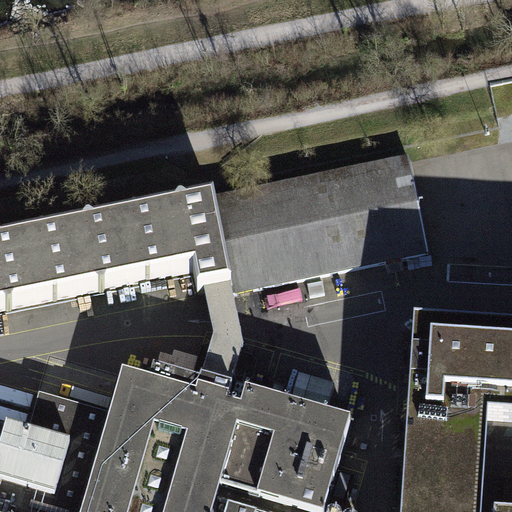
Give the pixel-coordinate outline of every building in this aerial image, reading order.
[(231,289),(233,296),(250,292),(334,275),(391,263),(427,256),(408,164),(407,161),(213,200),(231,289)] [(230,289),(231,289),(213,200),(0,243),(0,312),(193,274),(198,296),(205,294),(230,289)] [(224,338),(241,343),(241,340),(236,321),(230,289),(205,294),(210,326),(214,340),(212,349),(220,351),(224,338)] [(411,392),(402,511),(482,511),(489,428),(501,429),(511,429),(511,340),(415,334),(411,392)] [(0,511),(325,511),(327,509),(350,426),(264,401),(246,396),(246,400),(242,398),(240,398),(250,364),(239,361),(244,344),(241,343),(224,338),(220,351),(212,349),(211,349),(200,386),(192,384),(154,373),(153,376),(143,373),(140,384),(121,378),(110,417),(39,397),(28,436),(0,427),(0,511)] [(286,390),(275,387),(271,402),(282,405),(286,390)]
